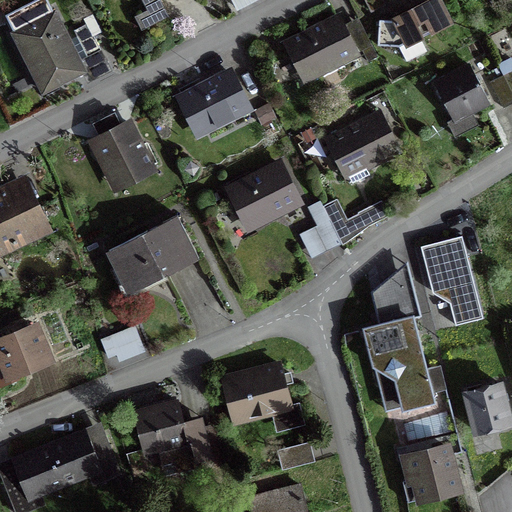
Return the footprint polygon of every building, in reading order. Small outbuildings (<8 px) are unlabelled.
[(139,0),(143,7),(130,14),(137,28),(164,14),(157,0),(139,0)] [(385,0),(393,16),(426,1),(425,0),(385,0)] [(427,0),(426,1),(393,16),(405,43),(451,21),(441,0),(427,0)] [(51,11),(10,32),(39,91),(81,71),(51,11)] [(336,11),(283,37),(303,78),(356,52),(336,11)] [(90,21),(72,30),(89,65),(108,56),(90,21)] [(464,59),(430,75),(452,119),(486,103),(464,59)] [(228,68),(175,94),(194,133),(247,108),(228,68)] [(511,68),(500,75),(511,99),(511,98),(511,68)] [(511,99),(500,75),(486,82),(498,106),(511,99)] [(396,146),(376,107),(323,134),(342,173),(396,146)] [(129,121),(87,141),(111,191),(152,172),(129,121)] [(276,157),(224,185),(248,230),(300,202),(276,157)] [(0,250),(46,229),(21,175),(0,185),(0,250)] [(334,199),(321,206),(340,241),(376,221),(368,205),(345,218),(334,199)] [(318,200),(305,207),(315,226),(298,234),(309,257),(340,241),(321,206),(318,200)] [(171,216),(103,251),(123,291),(192,256),(179,233),(171,216)] [(192,226),(179,233),(192,256),(204,249),(192,226)] [(456,325),(485,318),(467,251),(462,235),(422,245),(433,287),(445,284),(456,325)] [(431,401),(412,317),(363,328),(382,412),(431,401)] [(38,322),(0,335),(0,363),(5,376),(52,359),(38,322)] [(286,406),(274,362),(221,376),(233,420),(286,406)] [(511,422),(500,383),(465,392),(476,431),(493,427),(511,422)] [(175,397),(131,408),(141,451),(185,441),(187,449),(206,444),(200,416),(180,421),(175,397)] [(29,511),(47,505),(41,492),(89,473),(94,484),(121,473),(106,435),(92,441),(88,430),(71,437),(41,449),(13,460),(17,470),(2,476),(16,511),(29,511)] [(305,441),(275,449),(280,469),(311,461),(305,441)] [(459,493),(448,444),(396,456),(408,505),(459,493)] [(302,511),(295,483),(245,496),(249,511),(302,511)]
